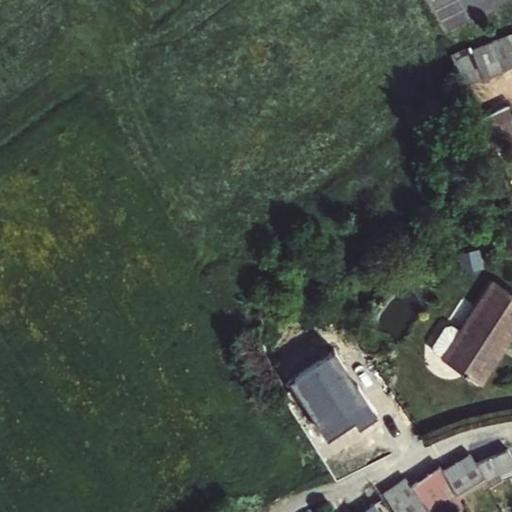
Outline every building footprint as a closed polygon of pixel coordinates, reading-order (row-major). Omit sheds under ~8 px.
[(492,45),(502,71),(511,67),(511,42),(510,38),(492,45)] [(484,77),(502,71),(492,45),(479,50),(477,46),(473,48),(484,77)] [(473,48),(451,55),(465,84),(484,77),(473,48)] [(511,118),(507,108),(484,120),(499,149),(511,142),(511,118)] [(441,354),(487,384),(511,346),(511,288),(503,283),(470,337),(457,329),(441,354)] [(511,346),(487,384),(492,387),(511,354),(511,346)] [(291,391),(315,428),(333,416),(310,379),(291,391)] [(479,466),(489,482),(493,490),(511,478),(511,450),(511,449),(479,466)] [(442,472),(459,499),(489,482),(479,466),(472,454),(442,472)] [(413,486),(429,510),(443,501),(448,508),(460,500),(459,499),(442,472),(440,468),(413,486)] [(413,486),(407,477),(386,492),(400,511),(426,511),(429,510),(413,486)] [(361,511),(380,511),(374,503),(361,511)]
